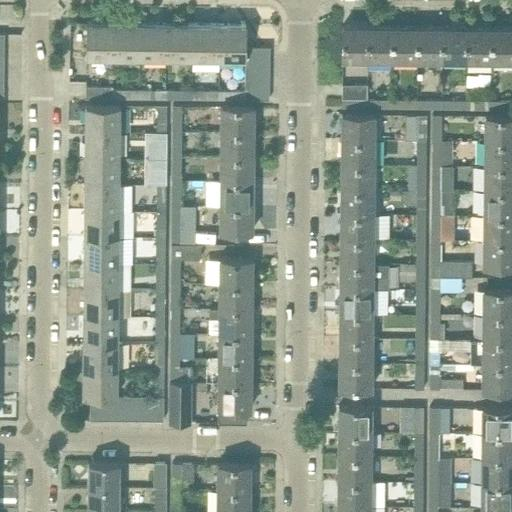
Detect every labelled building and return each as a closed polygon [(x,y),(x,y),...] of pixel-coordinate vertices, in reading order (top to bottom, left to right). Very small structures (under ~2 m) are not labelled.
[(113,56),(113,22),(86,21),(86,55),(113,56)] [(139,56),(140,22),(113,22),(113,56),(139,56)] [(166,56),(166,22),(140,22),(139,56),(166,56)] [(193,57),(193,23),(166,22),(166,56),(193,57)] [(219,57),(220,23),(193,23),(193,57),(219,57)] [(246,45),(246,33),(246,23),(220,23),(219,57),(246,57),(246,56),(246,45)] [(367,58),(367,25),(342,25),(342,57),(367,58)] [(392,58),(392,25),(367,25),(367,58),(392,58)] [(417,58),(417,26),(392,25),(392,58),(417,58)] [(442,58),(442,26),(417,26),(417,58),(442,58)] [(467,59),(467,26),(442,26),(442,58),(467,59)] [(492,59),(492,26),(467,26),(467,59),(492,59)] [(511,59),(511,26),(492,26),(492,59),(511,59)] [(270,56),(270,45),(246,45),(246,56),(270,56)] [(270,66),(270,56),(246,56),(246,57),(246,66),(270,66)] [(269,77),(270,66),(246,66),(246,77),(269,77)] [(269,88),(269,77),(246,77),(245,87),(269,88)] [(113,97),(113,88),(113,85),(86,85),(86,97),(113,97)] [(269,98),(269,88),(245,87),(245,88),(245,97),(245,98),(269,98)] [(139,97),(139,88),(113,88),(113,97),(139,97)] [(165,97),(165,88),(139,88),(139,97),(165,97)] [(191,97),(191,88),(165,88),(165,97),(191,97)] [(219,97),(219,88),(191,88),(191,97),(219,97)] [(245,97),(245,88),(219,88),(219,97),(245,97)] [(367,107),(367,97),(342,97),(342,106),(367,107)] [(392,107),(392,98),(367,97),(367,107),(392,107)] [(417,107),(417,98),(392,98),(392,107),(417,107)] [(442,107),(442,98),(417,98),(417,107),(442,107)] [(466,108),(466,98),(442,98),(442,107),(466,108)] [(491,108),(491,99),(466,98),(466,108),(491,108)] [(511,98),(491,99),(491,108),(511,108),(511,98)] [(119,103),(106,103),(85,103),(85,130),(119,130),(119,103)] [(157,104),(157,130),(166,130),(167,104),(157,104)] [(173,104),(172,129),(182,129),(182,104),(173,104)] [(253,130),(253,105),(221,104),(221,129),(253,130)] [(374,113),(342,112),(341,137),(374,138),(374,113)] [(426,113),(417,113),(405,113),(405,138),(417,138),(426,138),(426,113)] [(441,138),(441,113),(432,113),(432,138),(441,138)] [(511,139),(511,114),(485,114),(484,139),(511,139)] [(181,154),(182,129),(172,129),(172,154),(181,154)] [(253,155),(253,130),(221,129),(220,154),(253,155)] [(119,156),(119,130),(85,130),(85,156),(119,156)] [(166,157),(166,130),(157,130),(157,157),(166,157)] [(374,163),(374,138),(341,137),(341,162),(374,163)] [(426,163),(426,138),(417,138),(416,163),(426,163)] [(441,164),(441,138),(432,138),(432,163),(441,164)] [(511,164),(511,139),(484,139),(484,164),(511,164)] [(181,179),(181,154),(172,154),(172,179),(181,179)] [(253,180),(253,155),(220,154),(220,179),(253,180)] [(119,183),(119,156),(85,156),(85,183),(119,183)] [(166,183),(166,157),(157,157),(156,183),(166,183)] [(373,187),(374,163),(341,162),(341,187),(373,187)] [(425,188),(426,163),(416,163),(408,163),(408,188),(425,188)] [(441,189),(441,164),(432,163),(431,188),(441,189)] [(511,189),(511,164),(484,164),(484,189),(511,189)] [(181,203),(181,179),(172,179),(172,203),(181,203)] [(252,205),(253,180),(220,179),(220,204),(252,205)] [(118,209),(119,183),(85,183),(84,209),(118,209)] [(165,210),(166,183),(156,183),(156,209),(165,210)] [(373,212),(373,187),(341,187),(341,212),(373,212)] [(425,213),(425,188),(408,188),(408,202),(416,203),(416,213),(425,213)] [(440,214),(441,189),(431,188),(431,213),(440,214)] [(511,189),(484,189),(484,214),(511,214),(511,189)] [(180,242),(181,203),(172,203),(171,242),(180,242)] [(252,230),(252,205),(220,204),(220,229),(252,230)] [(118,236),(118,209),(84,209),(84,236),(118,236)] [(165,236),(165,210),(156,209),(156,236),(165,236)] [(373,237),(373,212),(341,212),(340,237),(373,237)] [(425,238),(425,213),(416,213),(416,238),(425,238)] [(440,239),(440,214),(431,213),(431,238),(440,239)] [(511,239),(511,214),(484,214),(483,239),(511,239)] [(118,262),(118,236),(84,236),(84,262),(118,262)] [(165,263),(165,236),(156,236),(155,263),(165,263)] [(373,262),(373,237),(340,237),(340,262),(373,262)] [(425,263),(425,238),(416,238),(416,263),(425,263)] [(440,259),(440,239),(431,238),(431,276),(440,276),(471,276),(471,260),(440,259)] [(511,264),(511,239),(483,239),(483,264),(511,264)] [(200,243),(180,242),(171,242),(171,281),(180,281),(180,257),(200,257),(200,243)] [(252,257),(232,257),(219,257),(219,282),(252,282),(252,257)] [(118,289),(118,262),(84,262),(84,289),(118,289)] [(389,262),(373,262),(340,262),(340,287),(372,287),(388,287),(389,262)] [(164,289),(165,263),(155,263),(155,289),(164,289)] [(424,288),(425,263),(416,263),(400,263),(400,278),(415,279),(415,288),(424,288)] [(440,312),(440,276),(431,276),(430,312),(440,312)] [(180,306),(180,281),(171,281),(171,306),(180,306)] [(252,307),(252,282),(219,282),(219,307),(252,307)] [(372,312),(372,287),(340,287),(339,312),(372,312)] [(511,287),(495,287),(483,287),(483,312),(511,312),(511,287)] [(424,313),(424,288),(415,288),(415,313),(424,313)] [(117,315),(118,289),(84,289),(84,315),(117,315)] [(164,315),(164,289),(155,289),(155,315),(164,315)] [(180,331),(180,306),(171,306),(171,331),(180,331)] [(252,307),(219,307),(209,307),(209,317),(219,317),(219,332),(251,332),(252,307)] [(372,337),(372,312),(339,312),(339,337),(372,337)] [(439,337),(440,312),(430,312),(430,337),(439,337)] [(511,337),(511,312),(483,312),(482,338),(511,337)] [(424,338),(424,313),(415,313),(415,337),(424,338)] [(117,342),(117,315),(84,315),(83,342),(117,342)] [(164,342),(164,315),(155,315),(155,342),(164,342)] [(179,356),(180,331),(171,331),(171,356),(179,356)] [(251,357),(251,332),(219,332),(218,357),(251,357)] [(372,362),(372,337),(339,337),(339,362),(372,362)] [(424,362),(424,338),(415,337),(415,362),(424,362)] [(470,349),(470,338),(439,337),(430,337),(430,362),(439,362),(439,348),(470,349)] [(511,337),(482,338),(470,338),(470,349),(470,363),(482,363),(511,363),(511,337)] [(117,369),(117,342),(83,342),(83,368),(117,369)] [(164,369),(164,342),(155,342),(154,368),(164,369)] [(179,381),(179,356),(171,356),(170,381),(179,381)] [(251,382),(251,357),(218,357),(218,382),(251,382)] [(371,387),(372,362),(339,362),(339,386),(371,387)] [(424,387),(424,362),(415,362),(405,362),(405,378),(414,379),(414,387),(424,387)] [(462,378),(439,377),(439,362),(430,362),(430,387),(462,387),(462,378)] [(511,388),(511,363),(482,363),(482,388),(511,388)] [(117,395),(117,369),(83,368),(83,395),(90,395),(100,395),(111,395),(117,395)] [(163,396),(164,369),(154,368),(154,395),(163,396)] [(170,381),(169,421),(190,421),(190,381),(179,381),(170,381)] [(251,407),(251,382),(218,382),(218,421),(247,421),(247,407),(251,407)] [(100,419),(100,395),(90,395),(90,419),(100,419)] [(111,419),(111,395),(100,395),(100,419),(111,419)] [(121,419),(121,395),(117,395),(111,395),(111,419),(121,419)] [(132,419),(132,395),(121,395),(121,419),(132,419)] [(142,419),(142,395),(132,395),(132,419),(142,419)] [(153,419),(153,395),(142,395),(142,419),(153,419)] [(163,419),(163,399),(163,396),(154,395),(153,395),(153,419),(163,419)] [(371,429),(371,404),(339,404),(338,429),(371,429)] [(423,430),(423,405),(414,405),(414,430),(423,430)] [(450,408),(439,408),(439,405),(429,405),(429,430),(438,430),(438,428),(450,428),(450,408)] [(511,431),(511,406),(482,406),(482,431),(511,431)] [(371,454),(371,429),(338,429),(338,454),(371,454)] [(423,455),(423,430),(414,430),(414,455),(423,455)] [(438,455),(438,430),(429,430),(429,455),(438,455)] [(511,456),(511,431),(482,431),(481,456),(511,456)] [(370,479),(371,454),(338,454),(338,479),(370,479)] [(423,480),(423,455),(414,455),(413,480),(423,480)] [(438,480),(438,455),(429,455),(429,480),(438,480)] [(511,481),(511,456),(481,456),(481,481),(511,481)] [(118,485),(119,461),(89,461),(88,485),(118,485)] [(166,485),(166,461),(154,461),(154,485),(166,485)] [(193,487),(193,462),(172,461),(172,487),(181,487),(193,487)] [(250,488),(250,463),(217,462),(217,487),(250,488)] [(370,505),(370,479),(338,479),(338,504),(370,505)] [(422,505),(423,480),(413,480),(413,505),(422,505)] [(438,505),(438,480),(429,480),(429,505),(438,505)] [(511,506),(511,481),(481,481),(481,506),(511,506)] [(118,509),(118,485),(88,485),(88,509),(118,509)] [(165,509),(166,485),(154,485),(153,509),(165,509)] [(173,511),(180,511),(181,487),(172,487),(171,511),(173,511)] [(249,511),(250,488),(217,487),(216,511),(249,511)]
